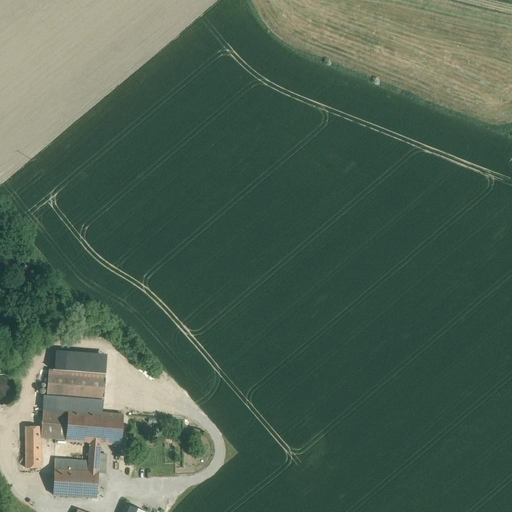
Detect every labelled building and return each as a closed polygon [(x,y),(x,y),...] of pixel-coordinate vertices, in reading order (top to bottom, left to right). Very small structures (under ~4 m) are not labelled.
[(153,367),(133,368),(133,376),(153,374),(153,367)] [(105,375),(49,370),(47,397),(103,402),(105,375)] [(17,396),(18,390),(17,384),(14,379),(8,376),(2,374),(0,374),(0,405),(3,406),(9,404),(14,401),(17,396)] [(100,414),(68,411),(68,410),(46,409),(43,438),(55,439),(55,444),(87,446),(88,442),(90,442),(90,445),(89,445),(88,446),(90,447),(88,462),(55,460),(55,461),(55,469),(98,472),(99,454),(100,454),(100,443),(102,414),(100,413),(100,414)] [(123,415),(102,414),(100,443),(121,445),(123,415)] [(40,427),(25,427),(26,468),(31,468),(32,468),(36,468),(41,468),(40,427)] [(98,472),(55,469),(53,495),(96,498),(97,495),(97,486),(98,473),(98,472)]
